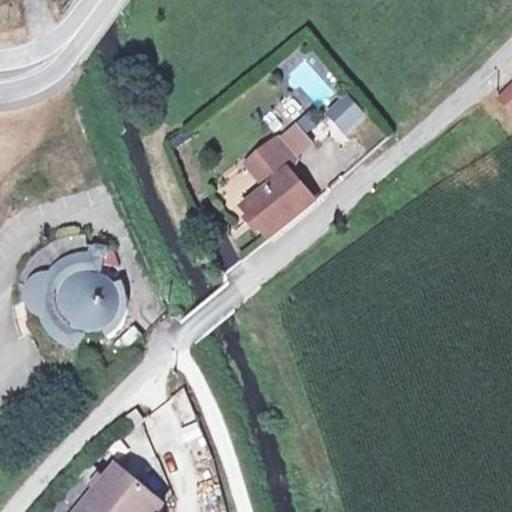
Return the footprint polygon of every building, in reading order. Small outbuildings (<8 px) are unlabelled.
[(511,90),(497,105),(511,121),(511,90)] [(344,95),(323,114),(340,133),(361,113),(344,95)] [(292,124),(281,133),(285,138),(280,142),(293,158),(309,144),(292,124)] [(281,173),(285,178),(293,158),(280,142),(285,138),(281,133),(243,165),(264,188),(281,173)] [(308,205),(285,178),(281,173),(264,188),(242,208),(269,240),(308,205)] [(30,305),(25,305),(27,293),(31,295),(41,280),(45,282),(46,281),(48,278),(50,276),(52,273),(55,271),(57,268),(60,266),(63,265),(66,263),(69,262),(72,260),(76,259),(79,259),(84,258),(82,250),(80,241),(76,241),(67,243),(57,246),(49,250),(39,256),(34,262),(28,270),(25,273),(22,277),(20,283),(17,290),(15,297),(14,305),(14,309),(22,308),(30,307),(30,305)] [(120,286),(117,282),(111,288),(108,285),(104,282),(101,281),(98,279),(100,261),(103,262),(104,252),(93,250),(92,258),(90,258),(86,258),(84,258),(79,259),(76,259),(72,260),(69,262),(66,263),(63,265),(60,266),(57,268),(55,271),(52,273),(50,276),(48,278),(46,281),(45,282),(41,280),(31,295),(27,293),(25,305),(30,305),(30,307),(32,314),(36,322),(40,321),(42,328),(45,334),(49,339),(52,343),(59,349),(65,352),(72,355),(74,355),(86,338),(101,336),(105,343),(113,339),(117,335),(120,331),(123,327),(125,322),(127,317),(128,311),(128,306),(127,301),(126,295),(123,291),(120,286)] [(88,250),(82,250),(84,258),(86,258),(90,258),(92,258),(93,250),(88,250)] [(134,415),(125,426),(133,433),(142,422),(134,415)] [(92,501),(76,488),(54,511),(171,511),(174,510),(120,467),(109,481),(92,501)] [(92,501),(109,481),(96,470),(78,486),(76,488),(92,501)]
